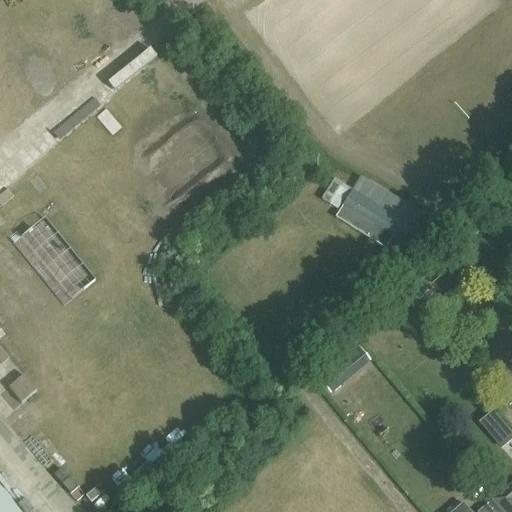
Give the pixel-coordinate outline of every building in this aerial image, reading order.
[(0,13),(17,38),(34,26),(16,0),(1,0),(0,1),(0,13)] [(0,43),(8,39),(0,25),(0,43)] [(67,134),(90,115),(80,104),(58,123),(67,134)] [(29,168),(66,137),(56,125),(19,155),(29,168)] [(338,211),(335,219),(385,250),(391,240),(400,245),(419,214),(421,211),(361,177),(352,187),(350,189),(333,180),(321,200),(338,211)] [(432,246),(427,253),(434,258),(440,251),(432,246)] [(365,358),(353,344),(340,355),(352,369),(365,358)] [(0,404),(14,422),(23,414),(0,387),(0,404)] [(480,424),(501,448),(511,439),(511,436),(493,414),(480,424)] [(0,443),(0,474),(5,480),(20,467),(0,443)] [(68,460),(88,457),(87,449),(67,451),(68,460)] [(81,472),(84,503),(116,499),(112,468),(81,472)] [(28,511),(32,511),(47,503),(25,470),(8,481),(28,511)] [(511,511),(511,485),(495,501),(504,511),(511,511)] [(0,511),(15,511),(0,494),(0,511)]
